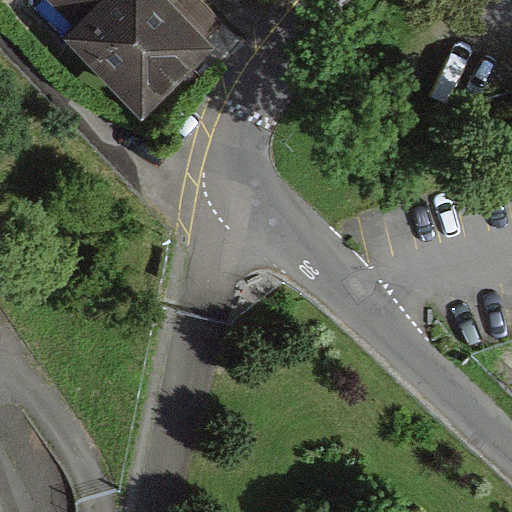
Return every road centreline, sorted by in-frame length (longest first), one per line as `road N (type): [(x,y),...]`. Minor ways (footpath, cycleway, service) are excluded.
road 1 (residential): [(231,172),(286,240),(511,450)]
road 2 (unclassified): [(231,172),(148,511)]
road 3 (residential): [(326,0),(261,75),(231,172)]
